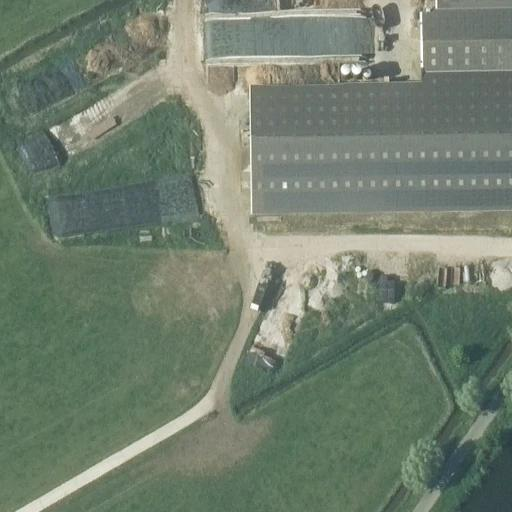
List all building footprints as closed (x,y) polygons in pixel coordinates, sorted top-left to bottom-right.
[(297,0),(210,0),(210,16),(210,61),(353,59),(353,40),(346,40),(345,13),(298,14),(297,0)] [(511,18),(511,0),(438,0),(439,20),(511,18)] [(511,83),(511,18),(439,20),(423,21),(425,86),(511,83)] [(511,83),(425,86),(254,90),(258,222),(511,214),(511,83)] [(20,141),(34,174),(67,161),(60,146),(88,135),(81,117),(20,141)] [(295,250),(252,366),(283,377),(326,261),(295,250)]
